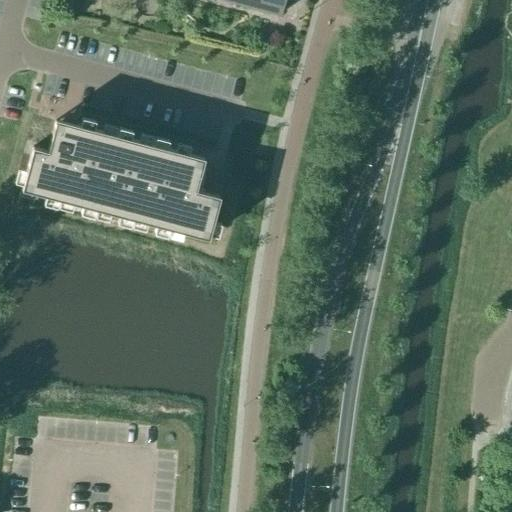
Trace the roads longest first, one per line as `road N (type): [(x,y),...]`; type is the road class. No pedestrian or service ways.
road 1 (secondary): [(407,98),(369,178),(327,321),(294,511)]
road 2 (secondary): [(338,511),(362,323),(407,98)]
road 3 (residential): [(2,50),(238,113)]
